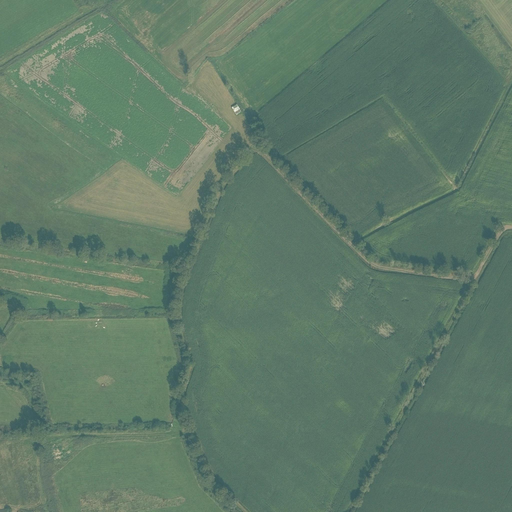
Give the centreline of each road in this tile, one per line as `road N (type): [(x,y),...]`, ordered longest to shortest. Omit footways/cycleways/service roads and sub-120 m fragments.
road 1 (track): [(192,432),(181,400),(189,369),(181,286),(219,190),(254,149),(377,267),(473,280),(501,229),(511,227)]
road 2 (track): [(473,280),(350,511)]
